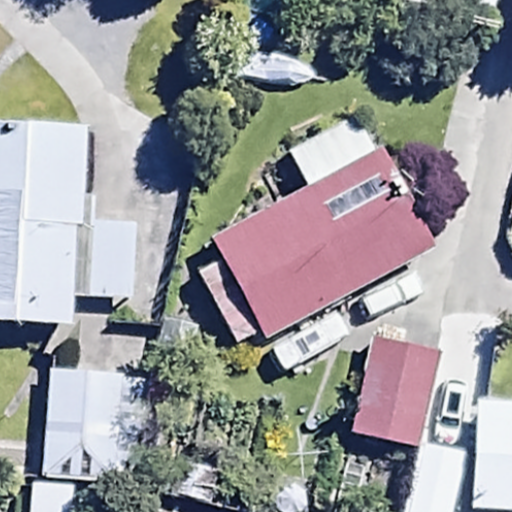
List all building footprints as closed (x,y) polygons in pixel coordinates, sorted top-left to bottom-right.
[(254,333),(257,339),(426,244),(353,116),(280,158),(295,184),(201,237),(216,263),(193,276),(232,345),(254,333)] [(68,220),(73,123),(0,118),(0,324),(61,328),(63,298),(130,302),(134,224),(68,220)] [(432,351),(366,336),(343,435),(409,450),(432,351)] [(127,373),(40,369),(35,477),(122,481),(127,373)] [(511,511),(511,404),(466,402),(462,510),(492,511),(511,511)] [(447,511),(462,456),(415,443),(397,511),(447,511)] [(67,511),(69,484),(24,482),(22,511),(67,511)]
